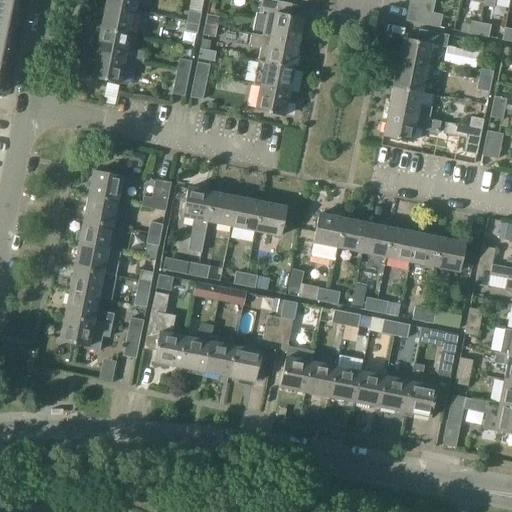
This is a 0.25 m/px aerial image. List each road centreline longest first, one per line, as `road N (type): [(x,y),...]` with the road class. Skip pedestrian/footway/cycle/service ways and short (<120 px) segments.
road 1 (tertiary): [(511,497),(205,442),(48,428)]
road 2 (residential): [(27,109),(276,159)]
road 3 (residential): [(0,255),(27,109)]
road 4 (residential): [(511,206),(371,177)]
